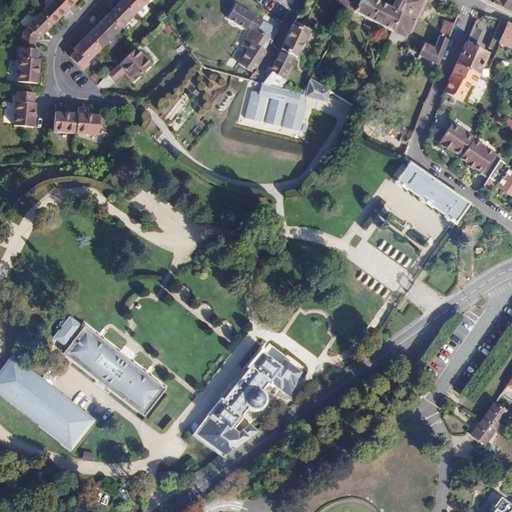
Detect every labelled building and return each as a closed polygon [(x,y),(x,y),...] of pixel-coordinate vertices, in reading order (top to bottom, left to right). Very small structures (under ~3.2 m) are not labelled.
[(54,0),(41,14),(52,26),(73,4),(69,0),(54,0)] [(114,9),(118,13),(125,5),(122,1),(120,0),(112,0),(109,4),(114,9)] [(135,15),(149,0),(140,0),(139,2),(137,0),(123,0),(122,1),(125,5),(135,15)] [(337,0),(336,3),(347,9),(391,32),(404,0),(395,0),(394,0),(391,9),(372,0),(358,0),(358,1),(355,0),(337,0)] [(421,2),(416,0),(404,0),(391,32),(406,38),(421,2)] [(511,0),(496,0),(494,4),(511,10),(511,0)] [(135,15),(125,5),(118,13),(114,9),(107,16),(121,29),(135,15)] [(248,27),(254,19),(233,7),(225,20),(245,33),(248,27)] [(52,26),(41,14),(21,34),(20,46),(34,47),(35,40),(37,38),(38,40),(52,26)] [(121,29),(107,16),(94,30),(97,34),(91,40),(101,49),(121,29)] [(251,71),(248,75),(254,80),(256,81),(261,83),(269,73),(257,65),(265,54),(260,50),(273,32),(254,19),(248,27),(252,30),(239,48),(245,52),(238,62),(251,71)] [(511,27),(498,21),(488,47),(495,51),(499,42),(511,48),(511,27)] [(447,41),(453,26),(445,22),(439,37),(447,41)] [(293,25),(279,51),(292,58),(295,59),(308,33),(293,25)] [(473,25),(465,44),(473,48),(482,29),(473,25)] [(97,34),(94,30),(88,36),(91,40),(97,34)] [(91,40),(88,36),(73,50),(75,52),(79,55),(73,62),(83,71),(89,64),(88,63),(101,49),(91,40)] [(438,62),(447,41),(439,37),(434,48),(424,44),(419,55),(438,62)] [(465,44),(456,66),(478,76),(487,54),(473,48),(465,44)] [(134,47),(108,74),(114,79),(124,68),(135,79),(151,63),(134,47)] [(34,51),(19,50),(17,84),(37,85),(39,61),(36,61),(34,61),(34,51)] [(279,51),(270,71),(283,78),(292,58),(279,51)] [(75,52),(69,58),(73,62),(79,55),(75,52)] [(456,66),(444,93),(461,103),(463,98),(469,86),(473,87),(478,76),(456,66)] [(124,68),(114,79),(116,81),(124,73),(133,81),(135,79),(124,68)] [(269,73),(261,83),(278,87),(283,78),(270,71),(269,73)] [(105,91),(114,82),(107,75),(98,84),(105,91)] [(328,92),(309,81),(309,83),(308,84),(302,94),(300,94),(278,87),(261,83),(256,81),(254,80),(249,79),(249,82),(255,83),(254,89),(247,87),(241,115),(259,118),(264,94),(267,95),(262,119),(276,122),(281,98),(284,98),(279,123),(296,127),(304,105),(301,104),(304,95),(324,102),(328,92)] [(34,95),(16,94),(13,127),(33,129),(35,105),(33,105),(34,95)] [(463,98),(461,103),(481,114),(483,109),(463,98)] [(66,108),(55,107),(55,114),(66,115),(66,108)] [(89,109),(78,108),(77,116),(88,117),(89,109)] [(55,114),(53,133),(75,135),(77,116),(66,115),(55,114)] [(88,117),(77,116),(75,135),(98,136),(99,118),(88,117)] [(460,156),(461,157),(473,140),(474,138),(452,124),(440,142),(441,144),(440,146),(447,149),(448,148),(452,151),(460,156)] [(461,157),(460,159),(463,161),(475,142),(473,140),(461,157)] [(479,173),(487,179),(488,178),(500,161),(501,158),(495,154),(494,155),(475,142),(463,161),(466,162),(465,164),(473,170),(474,168),(480,172),(479,173)] [(455,225),(468,206),(410,164),(396,183),(455,225)] [(511,198),(511,173),(507,170),(496,186),(511,198)] [(487,179),(479,190),(484,194),(493,181),(488,178),(487,179)] [(365,231),(388,215),(382,207),(359,222),(365,231)] [(81,323),(70,315),(62,326),(72,334),(74,332),(77,335),(65,351),(74,359),(108,385),(143,412),(162,386),(105,342),(84,326),(83,327),(80,325),(81,323)] [(225,455),(259,434),(249,426),(236,435),(229,429),(239,416),(237,415),(246,404),(248,407),(251,407),(255,408),(258,408),(262,405),(264,402),(265,399),(266,395),(265,393),(264,390),(264,389),(262,388),(259,386),(266,378),(290,396),(294,381),(301,372),(283,359),(278,365),(260,351),(249,365),(251,367),(223,404),(221,403),(198,435),(225,455)] [(12,359),(0,374),(0,390),(72,446),(92,421),(12,359)] [(493,404),(480,422),(472,434),(484,443),(506,412),(493,404)] [(95,501),(106,506),(110,497),(98,492),(95,501)]
